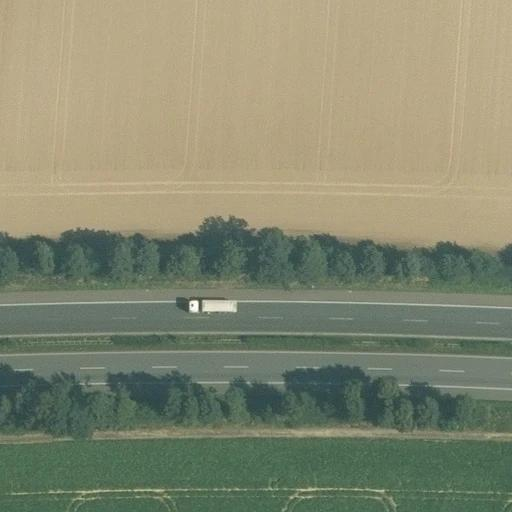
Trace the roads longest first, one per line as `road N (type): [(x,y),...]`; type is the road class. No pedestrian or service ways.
road 1 (motorway): [(0,386),(288,371),(511,384)]
road 2 (motorway): [(511,335),(282,327),(0,331)]
road 3 (track): [(0,449),(511,447)]
